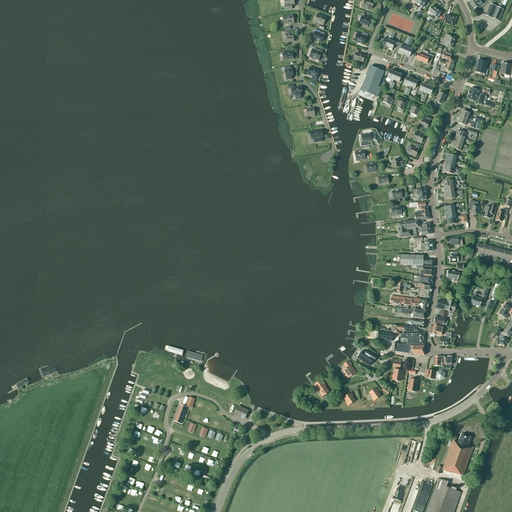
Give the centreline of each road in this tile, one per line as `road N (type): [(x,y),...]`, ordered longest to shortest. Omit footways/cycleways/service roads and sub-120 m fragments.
road 1 (tertiary): [(218,511),(235,467),(255,445),(303,429),(434,420),(486,387),(504,352)]
road 2 (residential): [(300,0),(299,79),(330,143),(323,155)]
road 3 (residential): [(458,86),(368,50),(383,0)]
road 4 (residential): [(431,346),(426,359),(391,354),(383,374),(330,392)]
